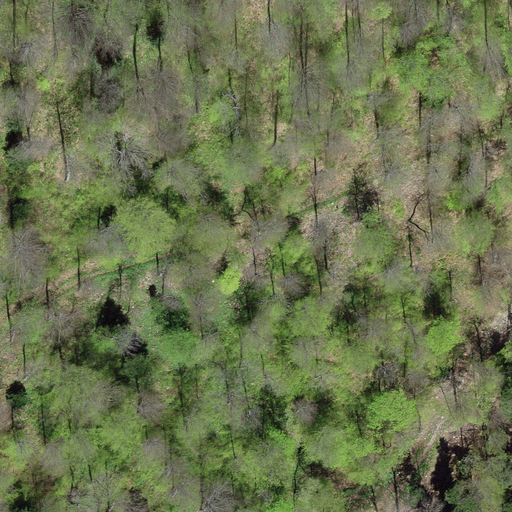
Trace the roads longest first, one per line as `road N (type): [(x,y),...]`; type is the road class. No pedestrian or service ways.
road 1 (track): [(511,112),(271,216),(57,287),(0,323)]
road 2 (track): [(511,288),(380,511)]
